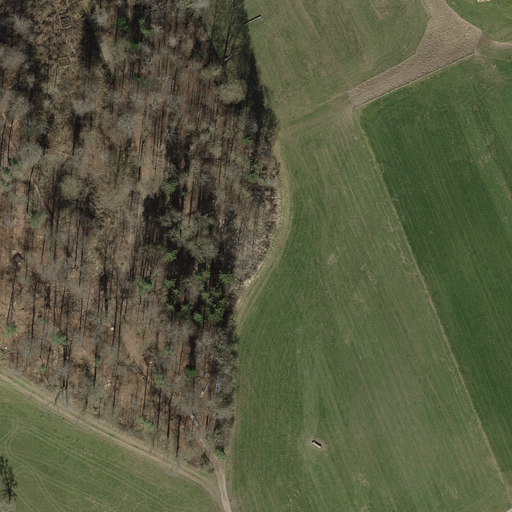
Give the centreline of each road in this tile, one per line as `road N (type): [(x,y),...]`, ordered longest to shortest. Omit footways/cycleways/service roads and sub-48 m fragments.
road 1 (track): [(0,120),(115,321),(218,475)]
road 2 (track): [(228,511),(218,475),(242,313),(272,259),(284,214),(267,134)]
road 3 (track): [(115,321),(144,174),(82,0)]
